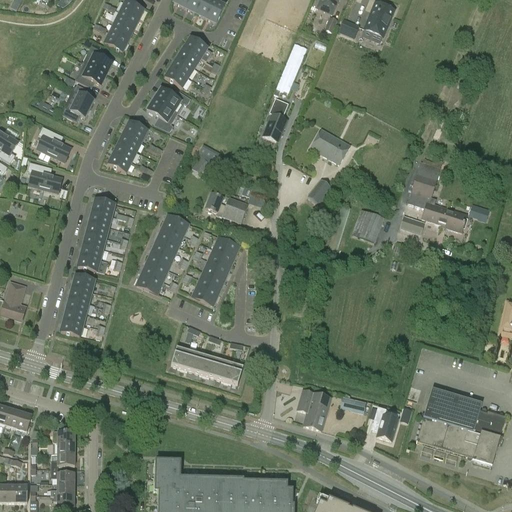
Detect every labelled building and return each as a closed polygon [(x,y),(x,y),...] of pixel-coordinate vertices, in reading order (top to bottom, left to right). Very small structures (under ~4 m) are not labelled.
[(184,10),(188,0),(175,0),(173,5),(184,10)] [(194,16),(201,0),(188,0),(184,10),(194,16)] [(213,3),(206,0),(201,0),(194,16),(204,21),(213,3)] [(338,0),(320,0),(318,7),(333,14),(338,0)] [(224,9),(213,3),(204,21),(215,26),(224,9)] [(13,4),(10,10),(16,14),(19,7),(13,4)] [(375,4),(363,32),(382,40),(393,12),(375,4)] [(143,14),(125,5),(120,15),(137,24),(143,14)] [(132,35),(137,24),(120,15),(115,26),(132,35)] [(329,20),(323,33),(331,36),(337,23),(329,20)] [(338,34),(353,41),(358,30),(343,23),(338,34)] [(132,35),(115,26),(110,36),(127,45),(132,35)] [(127,45),(110,36),(104,47),(122,55),(127,45)] [(206,52),(190,41),(184,51),(200,61),(206,52)] [(326,53),(328,47),(316,43),(314,48),(326,53)] [(275,91),(287,96),(306,52),(294,47),(275,91)] [(108,58),(91,49),(82,66),(83,66),(106,78),(112,67),(105,63),(108,58)] [(200,61),(184,51),(177,61),(194,71),(200,61)] [(188,81),(194,71),(177,61),(171,70),(188,81)] [(83,66),(74,83),(87,90),(90,84),(100,89),(106,78),(83,66)] [(188,81),(171,70),(165,80),(181,91),(188,81)] [(71,89),(74,83),(66,79),(63,85),(71,89)] [(70,112),(65,110),(61,118),(76,125),(80,118),(84,120),(93,103),(89,101),(92,95),(76,87),(73,94),(78,97),(70,112)] [(156,93),(151,100),(177,116),(184,106),(186,107),(190,101),(176,92),(172,98),(160,90),(158,95),(156,93)] [(177,116),(151,100),(147,107),(149,108),(146,112),(158,120),(153,128),(169,135),(172,129),(170,127),(177,116)] [(270,117),(261,138),(277,144),(286,123),(281,121),(287,106),(274,101),(268,116),(270,117)] [(34,103),(32,108),(53,118),(55,114),(49,111),(50,109),(39,104),(38,105),(34,103)] [(146,134),(129,125),(124,136),(141,145),(146,134)] [(43,141),(37,152),(64,165),(70,152),(59,147),(63,140),(43,130),(38,139),(43,141)] [(10,156),(17,146),(0,134),(0,161),(9,167),(14,159),(10,156)] [(338,167),(348,149),(321,134),(311,151),(338,167)] [(141,145),(124,136),(118,146),(136,155),(141,145)] [(136,155),(118,146),(113,157),(131,165),(136,155)] [(202,148),(199,155),(214,164),(218,157),(202,148)] [(131,165),(113,157),(108,167),(125,176),(131,165)] [(200,160),(191,170),(199,177),(208,167),(200,160)] [(20,163),(16,161),(12,169),(15,171),(20,163)] [(430,201),(440,171),(442,163),(434,161),(433,164),(424,161),(422,166),(420,165),(410,195),(430,201)] [(61,182),(49,179),(51,171),(29,166),(27,175),(32,176),(28,188),(57,196),(61,182)] [(320,182),(306,200),(319,211),(333,193),(320,182)] [(435,202),(430,201),(410,195),(406,207),(424,212),(420,222),(441,229),(446,212),(433,208),(435,202)] [(220,207),(222,201),(211,197),(205,211),(215,215),(215,217),(221,219),(225,209),(220,207)] [(240,227),(247,207),(229,200),(225,209),(221,219),(240,227)] [(113,207),(95,202),(92,214),(110,218),(113,207)] [(468,219),(485,224),(489,213),(471,208),(468,219)] [(350,211),(340,209),(325,259),(334,262),(350,211)] [(446,212),(441,229),(445,230),(445,231),(460,236),(465,219),(446,212)] [(383,222),(382,221),(360,213),(351,237),(374,246),(383,222)] [(110,218),(92,214),(89,225),(107,230),(110,218)] [(188,227),(168,218),(162,230),(182,239),(188,227)] [(411,236),(420,239),(424,226),(415,223),(411,236)] [(107,230),(89,225),(86,236),(104,241),(107,230)] [(182,239),(162,230),(157,241),(177,250),(182,239)] [(104,241),(86,236),(83,247),(102,252),(104,241)] [(238,249),(218,240),(213,252),(233,261),(238,249)] [(177,250),(157,241),(152,253),(172,262),(177,250)] [(406,248),(396,246),(393,254),(403,257),(406,248)] [(102,252),(83,247),(80,259),(99,263),(102,252)] [(233,261),(213,252),(208,264),(228,273),(233,261)] [(172,262),(152,253),(147,264),(167,273),(172,262)] [(99,263),(80,259),(77,270),(96,275),(99,263)] [(167,273),(147,264),(142,276),(162,285),(167,273)] [(228,273),(208,264),(203,275),(223,284),(228,273)] [(223,284),(203,275),(197,287),(218,296),(223,284)] [(162,285),(142,276),(136,288),(156,297),(162,285)] [(94,283),(75,278),(72,290),(91,295),(94,283)] [(22,322),(25,309),(19,307),(25,290),(10,285),(1,315),(22,322)] [(218,296),(197,287),(192,299),(212,308),(218,296)] [(91,295),(72,290),(69,301),(88,306),(91,295)] [(88,306),(69,301),(66,312),(85,317),(88,306)] [(511,305),(507,304),(500,332),(511,334),(511,305)] [(85,317),(66,312),(63,323),(82,328),(85,317)] [(82,328),(63,323),(60,335),(79,339),(82,328)] [(170,369),(182,373),(187,353),(176,350),(170,369)] [(198,357),(187,353),(182,373),(193,376),(198,357)] [(209,360),(198,357),(193,376),(204,379),(209,360)] [(220,363),(209,360),(204,379),(214,382),(220,363)] [(231,366),(220,363),(214,382),(225,386),(231,366)] [(225,386),(237,389),(243,370),(231,366),(225,386)] [(423,418),(416,445),(473,462),(472,463),(490,469),(497,446),(500,447),(502,439),(500,439),(505,420),(487,414),(486,416),(479,414),(481,407),(431,392),(424,416),(422,415),(421,418),(423,418)] [(321,433),(330,401),(303,393),(297,413),(306,415),(303,428),(321,433)] [(363,417),(365,406),(346,401),(344,411),(351,413),(351,414),(363,417)] [(0,426),(4,428),(10,412),(0,408),(0,426)] [(401,419),(409,421),(411,413),(404,411),(401,419)] [(15,432),(20,415),(10,412),(4,428),(15,432)] [(20,415),(15,432),(27,435),(32,419),(20,415)] [(381,423),(377,438),(391,443),(398,421),(381,416),(379,422),(381,423)] [(57,446),(74,446),(74,434),(57,434),(57,446)] [(57,457),(74,458),(74,446),(57,446),(57,457)] [(57,458),(51,458),(50,472),(57,472),(57,469),(74,469),(74,458),(57,457),(57,458)] [(293,511),(293,505),(291,505),(291,493),(286,493),(286,486),(242,485),(242,483),(179,482),(179,465),(155,465),(155,473),(154,473),(153,479),(154,479),(154,488),(153,488),(153,494),(158,494),(157,511),(293,511)] [(74,476),(57,476),(57,472),(50,472),(50,481),(57,481),(57,488),(74,488),(74,476)] [(15,506),(15,489),(4,488),(4,506),(15,506)] [(50,493),(50,499),(53,499),(74,499),(74,488),(57,488),(57,493),(50,493)] [(15,489),(15,506),(27,506),(27,489),(15,489)] [(35,499),(30,499),(29,511),(37,511),(37,503),(35,503),(35,499)] [(53,504),(57,505),(56,511),(74,511),(74,499),(53,499),(53,504)] [(347,511),(321,501),(316,511),(347,511)]
